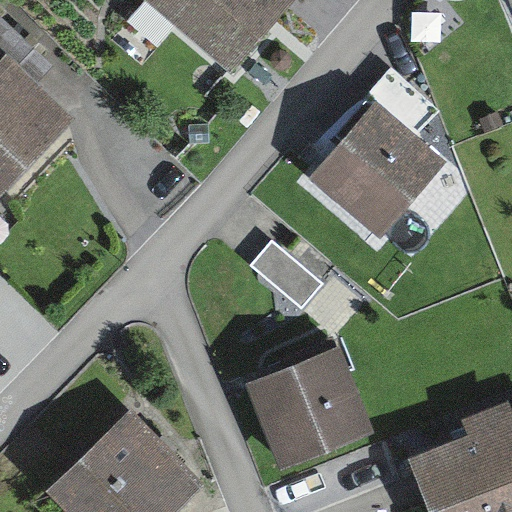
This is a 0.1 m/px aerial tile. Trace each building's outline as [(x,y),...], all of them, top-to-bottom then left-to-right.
[(281,0),(167,0),(233,56),(281,0)] [(4,59),(0,63),(0,179),(62,113),(4,59)] [(437,157),(375,106),(320,172),(382,223),(437,157)] [(271,250),(258,273),(305,298),(318,276),(271,250)] [(337,354),(257,383),(282,451),(362,422),(337,354)] [(131,419),(60,486),(84,511),(162,511),(192,484),(131,419)] [(511,511),(511,422),(422,457),(442,511),(511,511)]
